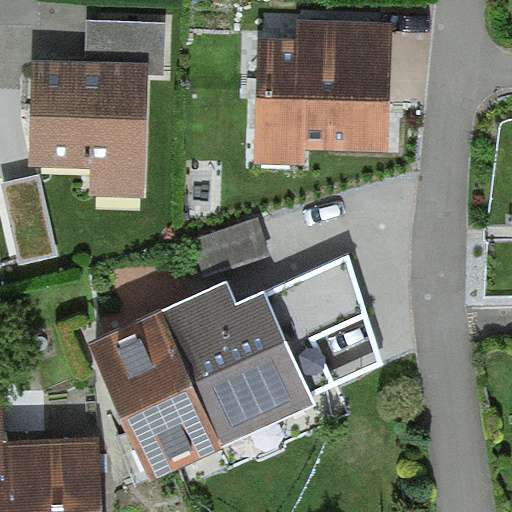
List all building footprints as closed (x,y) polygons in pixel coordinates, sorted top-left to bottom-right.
[(77,10),(77,55),(133,56),(158,56),(158,11),(77,10)] [(379,37),(254,35),(252,149),(298,149),(298,130),(377,131),(379,37)] [(77,55),(25,54),(23,146),(77,147),(77,172),(131,173),(133,56),(77,55)] [(44,171),(0,181),(0,183),(19,264),(63,254),(44,171)] [(257,224),(198,242),(208,273),(267,255),(257,224)] [(97,353),(151,479),(309,411),(303,397),(384,363),(344,269),(233,317),(225,298),(97,353)] [(0,511),(92,511),(90,434),(0,437),(0,511)]
